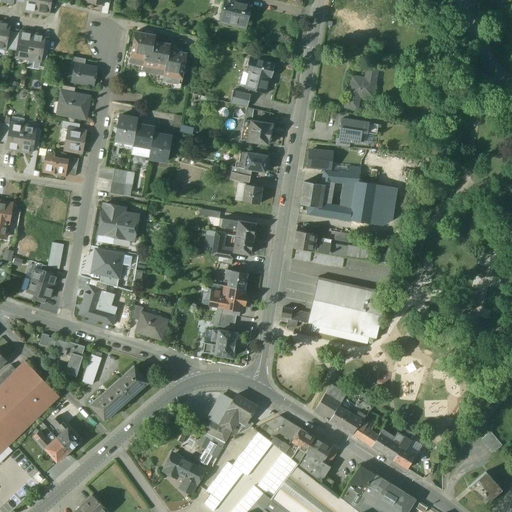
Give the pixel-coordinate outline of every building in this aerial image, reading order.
[(37,0),(24,0),(24,3),(23,11),(35,13),(37,0)] [(37,0),(35,13),(48,15),(50,0),(37,0)] [(250,6),(235,3),(236,0),(224,0),(221,17),(239,21),(238,27),(245,29),(250,6)] [(342,44),(359,46),(363,20),(346,17),(342,44)] [(365,19),(361,50),(427,60),(431,37),(387,31),(389,23),(365,19)] [(9,24),(0,22),(0,48),(5,50),(8,31),(9,24)] [(14,32),(8,31),(5,49),(11,50),(14,32)] [(20,33),(14,32),(11,50),(17,51),(20,33)] [(32,34),(20,32),(20,33),(17,51),(16,57),(28,59),(32,34)] [(155,38),(152,38),(152,35),(135,32),(134,32),(135,33),(129,62),(135,63),(135,65),(137,65),(139,66),(140,64),(143,64),(142,70),(156,73),(155,75),(157,76),(158,73),(164,74),(162,80),(167,81),(167,83),(166,83),(170,84),(170,83),(169,83),(170,81),(173,82),(180,83),(186,53),(185,53),(185,54),(171,51),(172,48),(169,47),(169,44),(168,44),(154,42),(155,38)] [(44,36),(32,34),(28,59),(40,62),(44,40),(44,36)] [(49,41),(44,40),(41,58),(46,58),(49,41)] [(85,60),(71,57),(70,64),(75,65),(84,66),(85,60)] [(256,60),(249,58),(246,70),(251,71),(247,89),(265,94),(269,78),(271,78),(275,65),(270,63),(270,62),(256,59),(256,60)] [(84,66),(75,65),(74,72),(76,76),(75,82),(93,85),(96,69),(84,66)] [(364,78),(351,76),(347,101),(344,101),(343,107),(356,109),(359,97),(372,99),(377,67),(366,65),(364,78)] [(75,88),(62,86),(61,92),(74,94),(75,88)] [(250,95),(233,90),(230,103),(247,108),(250,95)] [(74,94),(61,92),(59,102),(60,103),(58,114),(85,119),(89,97),(74,94)] [(247,108),(244,120),(251,121),(253,109),(247,108)] [(327,124),(329,112),(316,109),(313,121),(327,124)] [(137,119),(119,115),(118,124),(114,127),(114,129),(116,133),(115,140),(133,143),(136,125),(137,119)] [(377,124),(342,119),(339,139),(349,141),(349,140),(359,142),(361,131),(375,134),(377,124)] [(251,121),(244,120),(241,139),(248,140),(247,141),(250,141),(268,144),(269,138),(270,138),(271,131),(270,131),(271,124),(251,121)] [(79,125),(62,121),(60,128),(68,129),(68,128),(78,130),(79,125)] [(23,125),(11,123),(10,125),(7,143),(6,149),(18,151),(23,125)] [(10,125),(4,124),(1,142),(7,143),(10,125)] [(36,127),(23,125),(18,151),(31,153),(32,147),(35,130),(36,127)] [(154,128),(136,125),(133,143),(132,145),(150,148),(153,134),(154,128)] [(78,130),(68,128),(68,129),(64,150),(80,153),(82,147),(83,146),(85,139),(83,137),(84,132),(78,130)] [(35,130),(32,147),(38,148),(41,131),(35,130)] [(171,137),(153,134),(150,148),(148,158),(166,162),(171,137)] [(248,140),(241,139),(239,139),(238,147),(248,149),(250,141),(247,141),(248,140)] [(339,139),(336,139),(335,146),(348,147),(349,141),(339,139)] [(133,143),(115,140),(114,146),(132,149),(132,145),(133,143)] [(307,167),(330,169),(332,153),(309,151),(307,167)] [(247,153),(240,152),(238,168),(244,169),(247,153)] [(267,156),(247,153),(244,169),(251,170),(264,172),(265,166),(267,166),(268,158),(266,158),(267,156)] [(46,157),(43,172),(64,175),(65,169),(66,163),(57,161),(57,162),(52,161),(53,158),(46,157)] [(244,169),(238,168),(237,174),(243,175),(250,177),(251,170),(244,169)] [(127,172),(114,169),(112,181),(125,184),(127,172)] [(331,171),(322,171),(322,176),(330,179),(331,181),(345,182),(346,181),(346,177),(347,173),(331,171)] [(250,177),(243,175),(237,174),(231,172),(229,178),(249,182),(250,177)] [(125,184),(112,181),(111,187),(124,189),(125,184)] [(321,184),(303,181),(299,204),(308,205),(318,207),(318,203),(321,184)] [(357,181),(356,181),(352,208),(350,221),(368,223),(374,184),(357,181)] [(245,185),(238,183),(235,200),(242,202),(245,185)] [(124,189),(123,195),(129,196),(131,185),(125,184),(124,189)] [(374,184),(368,223),(378,225),(381,207),(387,208),(391,188),(374,184)] [(261,187),(245,185),(242,202),(259,204),(261,187)] [(124,189),(111,187),(109,193),(123,195),(124,189)] [(10,205),(0,202),(0,237),(4,238),(10,205)] [(352,208),(318,203),(318,207),(308,205),(307,213),(350,221),(352,208)] [(103,204),(98,232),(115,235),(114,237),(133,240),(138,215),(123,213),(124,208),(103,204)] [(220,212),(200,209),(199,215),(219,219),(220,212)] [(255,224),(222,219),(220,227),(237,230),(236,235),(252,238),(255,224)] [(314,234),(295,231),(293,247),(311,250),(313,242),(314,234)] [(224,233),(215,232),(212,249),(221,250),(224,233)] [(349,234),(335,232),(334,239),(347,242),(349,234)] [(252,238),(236,235),(233,252),(234,252),(250,255),(252,238)] [(63,245),(51,242),(50,248),(62,251),(63,245)] [(330,245),(319,243),(318,243),(317,251),(328,253),(330,245)] [(346,248),(330,245),(328,253),(345,256),(346,248)] [(371,250),(347,246),(346,248),(345,256),(369,261),(371,250)] [(62,251),(50,248),(49,254),(61,256),(62,251)] [(118,278),(119,278),(123,254),(95,249),(90,274),(101,275),(118,278)] [(221,250),(212,249),(211,255),(219,257),(232,259),(233,259),(234,252),(233,252),(221,250)] [(386,255),(378,254),(377,262),(393,265),(395,251),(387,250),(386,255)] [(61,256),(49,254),(48,260),(60,262),(61,256)] [(232,259),(219,257),(218,263),(231,265),(232,259)] [(60,262),(48,260),(47,266),(55,268),(59,270),(60,262)] [(47,266),(42,265),(41,270),(53,274),(55,268),(47,266)] [(41,270),(34,268),(30,280),(53,287),(57,275),(53,274),(41,270)] [(145,272),(136,270),(134,281),(143,284),(145,272)] [(247,274),(226,270),(224,279),(228,280),(227,286),(244,289),(247,274)] [(118,278),(101,275),(100,282),(117,287),(118,278)] [(121,287),(130,285),(129,277),(119,279),(121,287)] [(386,293),(317,278),(309,317),(307,323),(312,324),(367,337),(375,338),(386,293)] [(53,287),(30,280),(27,292),(46,298),(50,299),(53,287)] [(107,284),(97,281),(95,287),(102,290),(106,292),(108,285),(107,284)] [(115,314),(96,309),(102,290),(95,287),(88,285),(86,293),(84,292),(84,294),(85,294),(82,304),(85,305),(82,316),(112,325),(115,314)] [(244,289),(227,286),(223,285),(222,291),(212,290),(210,305),(222,307),(223,308),(223,307),(240,310),(241,305),(243,305),(245,295),(243,295),(244,289)] [(46,298),(33,294),(32,300),(44,304),(46,298)] [(143,308),(134,305),(131,318),(139,320),(141,312),(143,308)] [(240,310),(223,307),(223,308),(222,307),(221,313),(236,316),(239,316),(240,310)] [(292,309),(282,308),(280,317),(287,318),(290,319),(291,313),(292,309)] [(141,312),(139,320),(135,332),(161,340),(167,320),(141,312)] [(221,313),(218,327),(233,329),(236,316),(221,313)] [(309,317),(291,313),(290,319),(297,321),(301,322),(307,323),(309,317)] [(290,319),(287,318),(286,326),(295,328),(297,321),(290,319)] [(307,323),(301,322),(299,331),(310,334),(311,331),(312,324),(307,323)] [(367,337),(312,324),(311,331),(366,343),(367,337)] [(236,333),(218,330),(218,331),(213,330),(211,341),(204,340),(202,352),(232,357),(236,333)] [(49,336),(42,334),(39,345),(46,347),(49,336)] [(84,347),(69,343),(68,344),(56,340),(53,350),(64,353),(63,356),(65,356),(71,357),(66,373),(76,376),(84,347)] [(91,356),(82,382),(92,385),(100,359),(91,356)] [(7,369),(0,375),(0,452),(58,396),(24,361),(15,370),(16,371),(12,374),(7,369)] [(15,370),(10,365),(7,368),(7,369),(12,374),(16,371),(15,370)] [(114,387),(126,402),(148,383),(135,368),(126,376),(125,374),(120,379),(121,380),(114,387)] [(329,385),(314,411),(329,421),(338,406),(345,394),(329,385)] [(126,402),(114,387),(106,393),(105,392),(100,397),(101,398),(92,406),(104,420),(126,402)] [(232,400),(222,394),(209,419),(219,424),(227,410),(232,400)] [(254,407),(236,395),(232,400),(227,410),(245,421),(245,420),(254,407)] [(371,407),(362,402),(354,416),(360,420),(362,421),(365,418),(369,411),(371,407)] [(354,416),(338,406),(329,421),(351,434),(360,420),(354,416)] [(245,421),(227,410),(219,424),(231,431),(237,434),(247,429),(252,424),(245,420),(245,421)] [(379,416),(369,411),(365,418),(369,420),(374,423),(379,416)] [(279,416),(264,423),(276,432),(284,419),(279,416)] [(374,423),(373,426),(381,431),(381,430),(387,421),(379,416),(374,423)] [(67,428),(57,417),(52,421),(62,433),(67,428)] [(219,424),(209,419),(205,426),(206,426),(228,438),(231,431),(219,424)] [(284,419),(276,432),(291,441),(298,427),(284,419)] [(371,430),(365,426),(366,424),(362,421),(360,420),(351,434),(371,447),(377,436),(370,432),(371,430)] [(228,438),(206,426),(203,432),(214,437),(225,443),(228,438)] [(314,437),(298,427),(291,441),(298,446),(297,447),(304,452),(314,437)] [(406,430),(401,427),(397,433),(402,436),(406,430)] [(62,433),(56,439),(68,452),(80,442),(67,428),(62,433)] [(415,434),(406,430),(402,436),(403,437),(404,436),(411,441),(411,440),(415,434)] [(50,444),(40,432),(35,437),(45,448),(50,444)] [(211,442),(214,437),(203,432),(197,445),(205,450),(210,442),(211,442)] [(502,446),(490,432),(481,439),(493,453),(502,446)] [(257,433),(232,466),(242,474),(246,477),(272,444),(257,433)] [(390,444),(382,439),(384,436),(379,433),(377,436),(371,447),(392,460),(398,450),(396,449),(390,444)] [(397,433),(390,444),(396,449),(398,446),(397,446),(403,437),(402,436),(397,433)] [(403,437),(397,446),(398,446),(396,449),(399,450),(398,450),(392,460),(406,469),(415,456),(405,450),(411,441),(404,436),(403,437)] [(225,444),(214,437),(211,442),(217,446),(222,449),(225,444)] [(283,443),(274,437),(270,442),(279,449),(283,443)] [(331,448),(314,437),(304,452),(321,462),(331,448)] [(68,452),(56,439),(50,444),(45,448),(57,462),(68,452)] [(421,446),(411,440),(411,441),(405,450),(415,456),(421,446)] [(291,441),(288,447),(294,452),(297,447),(298,446),(291,441)] [(288,447),(283,443),(279,449),(297,464),(301,458),(294,453),(295,452),(294,452),(288,447)] [(222,449),(217,446),(211,456),(216,459),(222,449)] [(304,452),(297,447),(294,452),(295,452),(294,453),(301,458),(304,452)] [(331,448),(321,462),(304,452),(301,458),(297,464),(321,482),(324,476),(330,467),(327,465),(334,453),(335,453),(335,452),(334,450),(331,448)] [(271,497),(296,464),(282,453),(257,486),(271,497)] [(192,465),(173,454),(164,471),(175,477),(177,473),(186,478),(180,488),(190,493),(202,470),(192,465)] [(205,464),(195,459),(192,465),(202,470),(205,464)] [(210,495),(220,502),(242,474),(232,466),(228,463),(206,491),(210,495)] [(406,511),(415,499),(360,465),(340,497),(296,464),(271,497),(270,499),(286,511),(406,511)] [(485,472),(468,486),(484,505),(501,490),(485,472)] [(333,482),(324,476),(321,482),(329,488),(333,482)] [(230,511),(246,511),(247,511),(263,494),(254,486),(230,511)] [(286,511),(270,499),(263,493),(263,494),(247,511),(286,511)] [(92,495),(74,511),(104,511),(107,510),(92,495)] [(212,511),(220,502),(210,495),(203,505),(212,511)] [(423,511),(426,509),(414,501),(411,506),(420,511),(423,511)]
